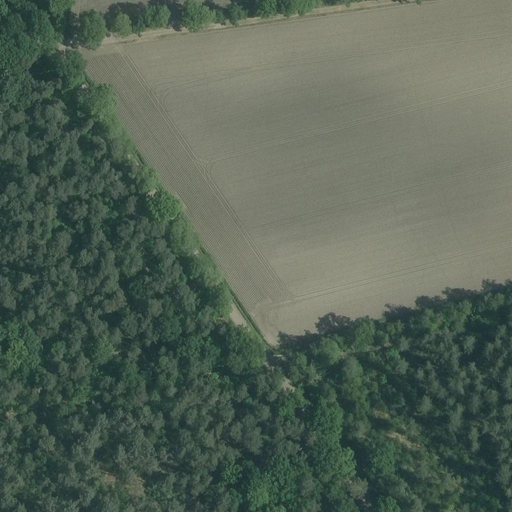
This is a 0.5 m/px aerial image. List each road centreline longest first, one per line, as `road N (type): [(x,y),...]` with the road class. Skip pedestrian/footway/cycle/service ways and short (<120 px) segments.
road 1 (track): [(266,361),(89,99),(41,50)]
road 2 (track): [(371,511),(266,361)]
